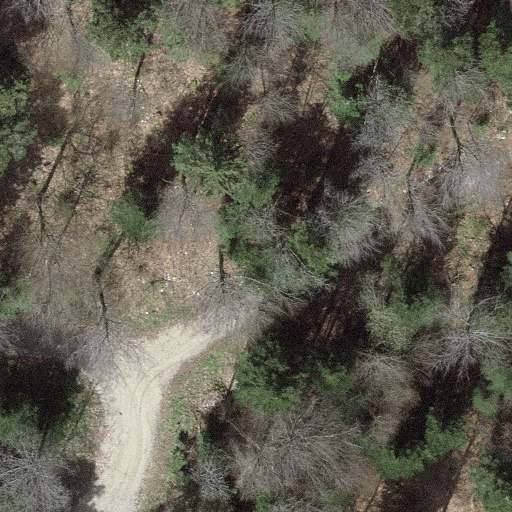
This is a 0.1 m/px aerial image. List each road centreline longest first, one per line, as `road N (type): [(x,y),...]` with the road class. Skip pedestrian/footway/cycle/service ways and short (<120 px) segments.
road 1 (track): [(511,157),(124,370)]
road 2 (track): [(92,511),(121,458),(132,403),(124,370),(95,343),(51,324),(0,324)]
